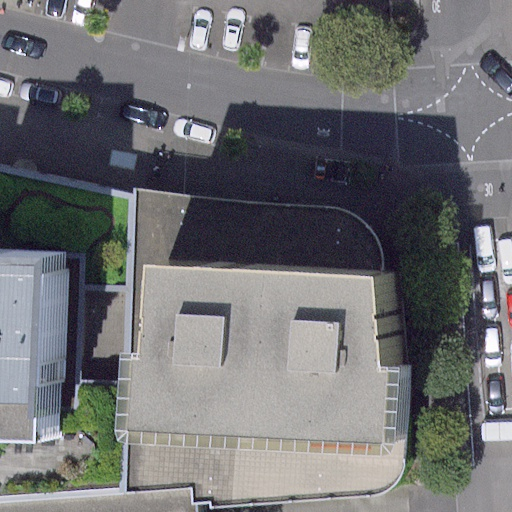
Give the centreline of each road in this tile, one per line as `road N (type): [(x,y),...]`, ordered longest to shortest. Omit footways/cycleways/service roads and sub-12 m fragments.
road 1 (residential): [(0,29),(258,98),(379,117),(483,113)]
road 2 (residential): [(483,113),(511,436)]
road 3 (unknown): [(193,81),(185,337)]
